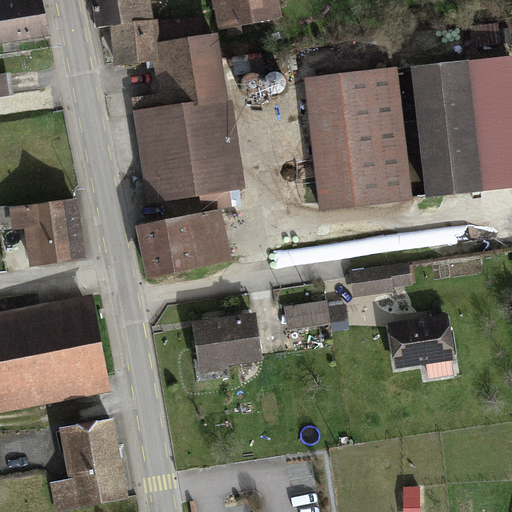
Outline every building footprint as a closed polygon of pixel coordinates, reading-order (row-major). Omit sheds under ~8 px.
[(142,0),(93,0),(97,28),(115,26),(146,22),(142,0)] [(271,0),(218,0),(223,27),(274,18),(271,0)] [(41,3),(0,8),(0,44),(46,39),(41,3)] [(146,22),(115,26),(119,65),(146,62),(147,68),(158,67),(155,45),(159,45),(156,21),(146,22)] [(239,189),(216,36),(159,45),(155,45),(158,67),(164,105),(135,109),(149,202),(239,189)] [(454,78),(406,84),(422,205),(470,198),(454,78)] [(75,198),(0,206),(0,230),(27,228),(31,264),(83,258),(75,198)] [(219,213),(141,227),(149,274),(227,260),(219,213)] [(401,272),(348,278),(351,302),(404,296),(401,272)] [(95,307),(0,321),(0,414),(109,397),(95,307)] [(324,309),(285,314),(288,334),(339,328),(338,315),(325,316),(324,309)] [(256,326),(198,332),(202,374),(260,368),(256,326)] [(440,326),(384,331),(388,371),(443,366),(440,326)] [(127,498),(112,420),(64,429),(74,481),(53,485),(58,511),(127,498)] [(418,511),(418,486),(403,486),(403,511),(418,511)]
